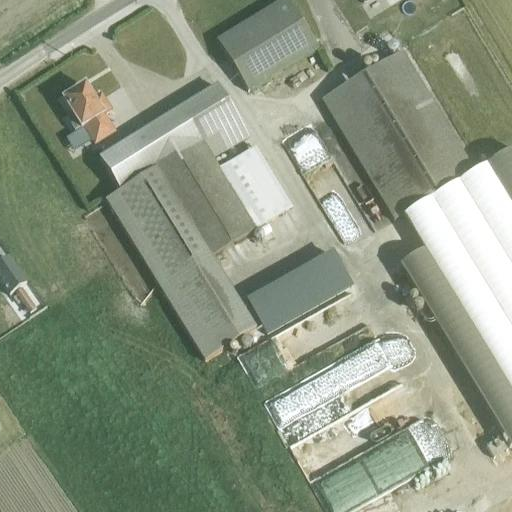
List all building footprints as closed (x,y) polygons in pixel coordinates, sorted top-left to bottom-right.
[(362,0),(367,9),(384,0),(387,0),(389,3),(394,0),(362,0)] [(284,10),(220,50),(248,96),(312,56),(284,10)] [(321,107),(399,222),(471,175),(396,63),(321,107)] [(126,134),(95,84),(74,97),(93,130),(68,145),(79,163),(126,134)] [(214,93),(99,163),(119,195),(102,206),(201,368),(251,338),(208,267),(256,237),(213,167),(247,146),(214,93)] [(330,207),(325,200),(346,187),(311,130),(282,147),(321,212),(330,207)] [(6,260),(0,265),(0,286),(9,299),(26,286),(6,260)] [(240,358),(251,392),(267,386),(256,353),(240,358)] [(374,358),(273,398),(318,511),(390,511),(384,495),(447,470),(428,423),(366,448),(357,424),(343,429),(339,420),(359,411),(350,388),(381,375),(374,358)] [(464,511),(454,498),(440,509),(442,511),(464,511)]
